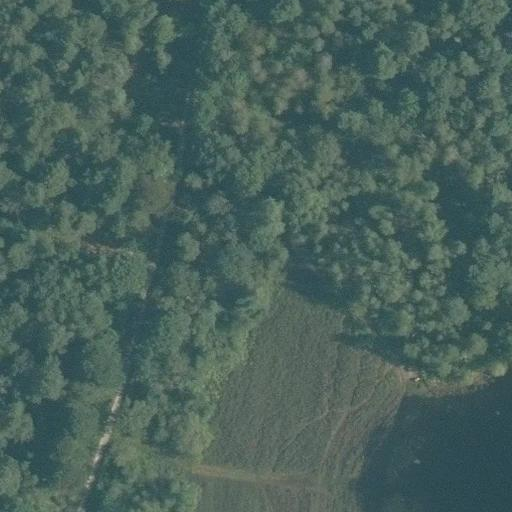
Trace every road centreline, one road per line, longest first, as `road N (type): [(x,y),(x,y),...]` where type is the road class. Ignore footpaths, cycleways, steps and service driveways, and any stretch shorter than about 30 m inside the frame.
road 1 (track): [(83,511),(158,262),(187,128)]
road 2 (track): [(187,128),(207,0)]
